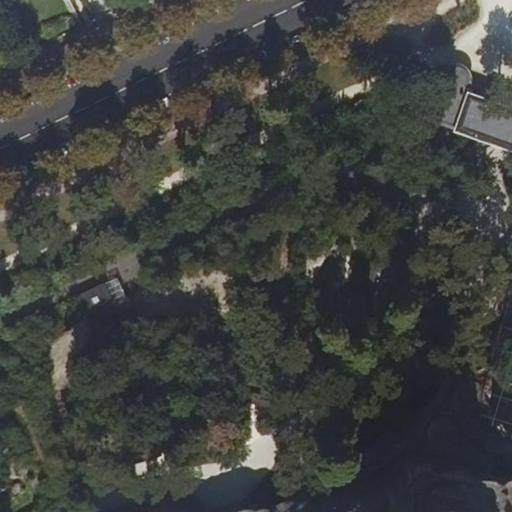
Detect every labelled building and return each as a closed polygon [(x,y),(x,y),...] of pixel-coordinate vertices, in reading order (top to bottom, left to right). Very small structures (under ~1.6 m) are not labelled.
[(432,87),(423,111),(462,126),(473,96),(465,93),(465,91),(469,81),(469,76),(468,72),(464,68),(460,66),(454,65),(449,67),(446,70),(442,80),(436,77),(432,87)] [(473,96),(462,126),(478,132),(494,138),(511,145),(511,110),(506,108),(473,96)] [(300,199),(309,219),(336,206),(327,186),(300,199)] [(105,283),(78,297),(87,317),(115,304),(105,283)] [(348,474),(250,510),(250,511),(511,511),(511,430),(496,414),(474,358),(425,404),(348,474)] [(250,511),(250,510),(194,486),(108,511),(250,511)]
